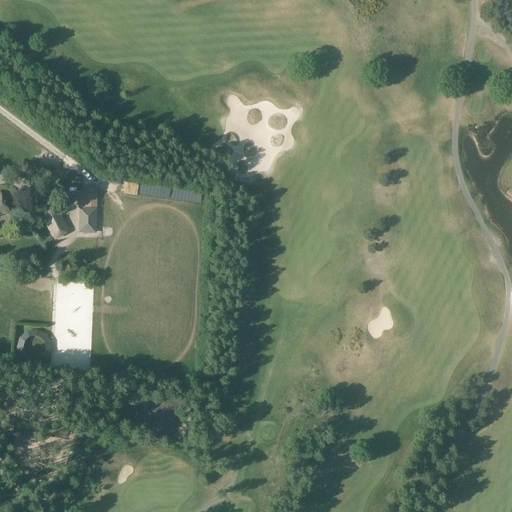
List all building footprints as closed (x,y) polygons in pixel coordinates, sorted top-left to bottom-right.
[(87,207),(97,208),(97,188),(87,188),(87,207)] [(0,193),(0,215),(9,211),(0,193)] [(78,233),(96,234),(97,209),(79,208),(78,233)] [(54,237),(67,231),(55,209),(43,216),(54,237)] [(26,252),(15,257),(20,267),(31,262),(26,252)] [(42,269),(31,268),(31,276),(41,277),(42,269)]
